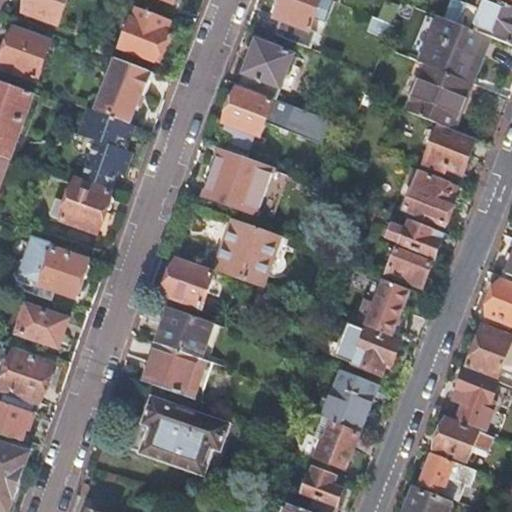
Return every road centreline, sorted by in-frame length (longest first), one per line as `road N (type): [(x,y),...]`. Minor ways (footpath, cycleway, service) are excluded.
road 1 (residential): [(50,511),(240,0)]
road 2 (residential): [(511,152),(373,511)]
